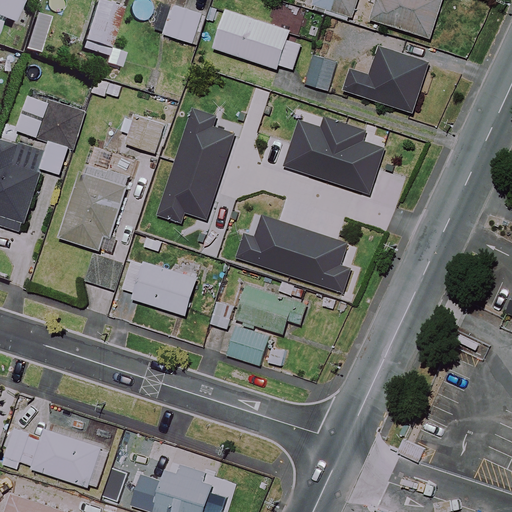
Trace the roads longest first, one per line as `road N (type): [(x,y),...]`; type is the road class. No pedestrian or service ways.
road 1 (tertiary): [(511,80),(344,445)]
road 2 (residential): [(0,330),(344,445)]
